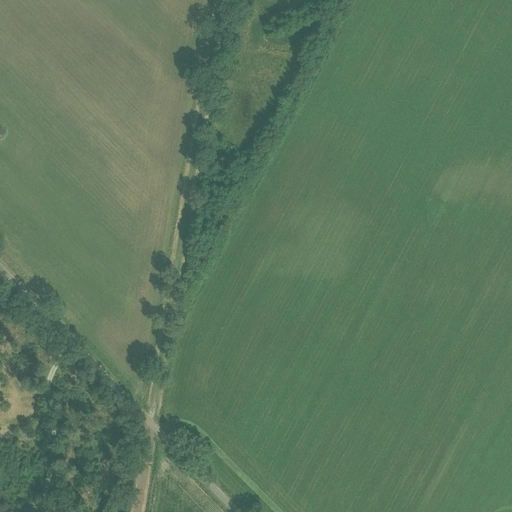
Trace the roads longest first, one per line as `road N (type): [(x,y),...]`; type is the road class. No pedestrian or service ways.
road 1 (track): [(218,0),(156,427),(135,511)]
road 2 (unclassified): [(237,511),(0,265)]
